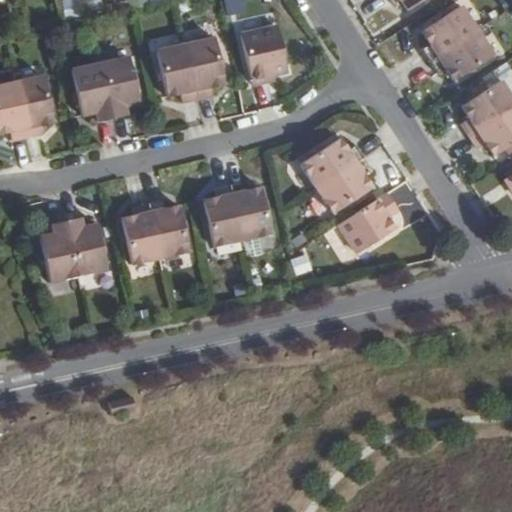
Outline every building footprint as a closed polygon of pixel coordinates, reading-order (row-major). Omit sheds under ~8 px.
[(62,0),(65,19),(84,16),(81,0),(62,0)] [(386,0),(389,3),(394,0),(398,0),(405,10),(421,0),(386,0)] [(420,53),(428,64),(477,32),(461,7),(421,34),(429,45),(420,53)] [(253,85),(267,82),(265,76),(274,74),(289,71),(279,24),(242,32),(253,85)] [(477,32),(428,64),(436,77),(444,72),(452,84),(492,58),(477,32)] [(184,45),(196,101),(210,98),(208,87),(222,83),(213,38),(184,45)] [(182,104),(196,101),(184,45),(155,51),(165,96),(179,93),(182,104)] [(98,63),(110,119),(125,116),(123,106),(137,103),(127,57),(98,63)] [(95,122),(110,119),(98,63),(69,69),(78,115),(93,113),(95,122)] [(12,82),(24,136),(37,134),(35,124),(50,121),(40,76),(12,82)] [(8,140),(24,136),(12,82),(0,84),(0,131),(6,131),(8,140)] [(459,126),(467,138),(511,108),(511,103),(499,82),(459,108),(467,119),(459,126)] [(511,108),(467,138),(475,151),(483,146),(492,158),(511,145),(511,108)] [(316,189),(365,157),(357,145),(348,151),(339,138),(298,164),(316,189)] [(372,170),(365,157),(316,189),(332,214),(372,188),(364,176),(372,170)] [(511,191),(511,174),(502,181),(510,193),(511,191)] [(226,183),(238,241),(269,234),(258,189),(243,191),(241,180),(226,183)] [(210,247),(238,241),(226,183),(211,187),(214,198),(200,200),(210,247)] [(394,208),(386,194),(338,225),(356,255),(393,232),(384,221),(382,216),(394,208)] [(143,202),(156,260),(184,253),(175,207),(160,211),(157,199),(143,202)] [(127,266),(156,260),(143,202),(127,205),(129,217),(117,220),(127,266)] [(398,213),(394,208),(382,216),(384,221),(398,213)] [(60,220),(72,277),(101,272),(92,225),(77,228),(75,217),(60,220)] [(44,283),(72,277),(60,220),(45,223),(47,235),(34,237),(44,283)] [(308,254),(292,258),(296,274),(311,271),(308,254)] [(131,400),(107,406),(110,419),(134,414),(131,400)]
